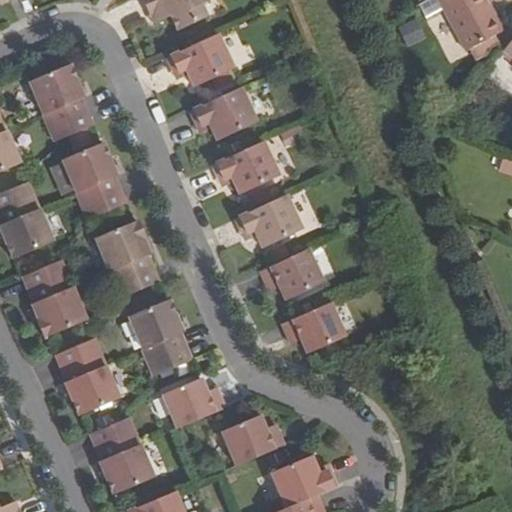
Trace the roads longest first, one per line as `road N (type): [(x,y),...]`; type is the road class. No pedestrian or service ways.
road 1 (residential): [(119,78),(243,374),(339,414),(355,431),(371,464),(361,511)]
road 2 (residential): [(0,341),(76,511)]
road 3 (residential): [(119,78),(85,29),(65,25),(0,51)]
